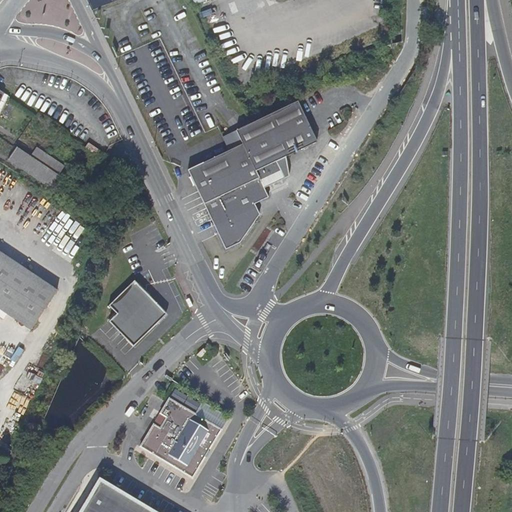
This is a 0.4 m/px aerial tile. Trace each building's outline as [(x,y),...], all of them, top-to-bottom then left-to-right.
[(260,200),(267,197),(263,187),(262,185),(282,175),(275,160),(284,156),(315,141),(296,101),(234,130),(240,144),(186,169),(225,249),(238,242),(258,213),(254,203),(260,200)] [(9,159),(51,186),(65,165),(37,146),(31,154),(17,146),(9,159)] [(287,176),(284,156),(275,160),(282,175),(262,185),(263,187),(287,176)] [(0,248),(0,306),(32,328),(59,287),(0,248)] [(132,347),(166,314),(133,281),(107,306),(115,314),(107,322),(132,347)] [(199,359),(206,352),(203,349),(196,356),(199,359)] [(191,478),(220,430),(168,398),(139,447),(191,478)] [(152,511),(98,480),(79,511),(152,511)]
